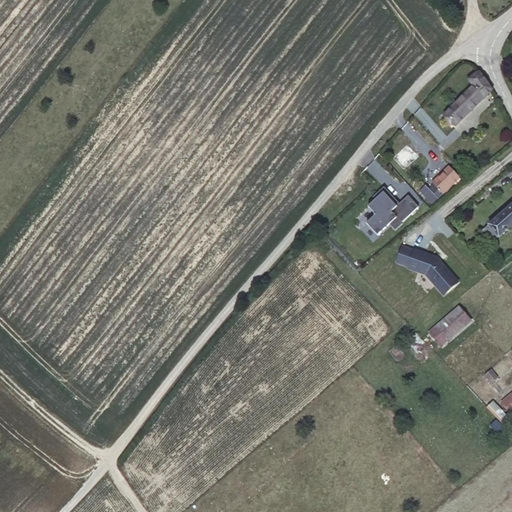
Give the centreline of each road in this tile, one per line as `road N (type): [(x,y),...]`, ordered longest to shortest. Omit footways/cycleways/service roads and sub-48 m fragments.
road 1 (residential): [(101,454),(441,61),(490,39)]
road 2 (track): [(0,372),(77,444),(101,454),(147,511)]
